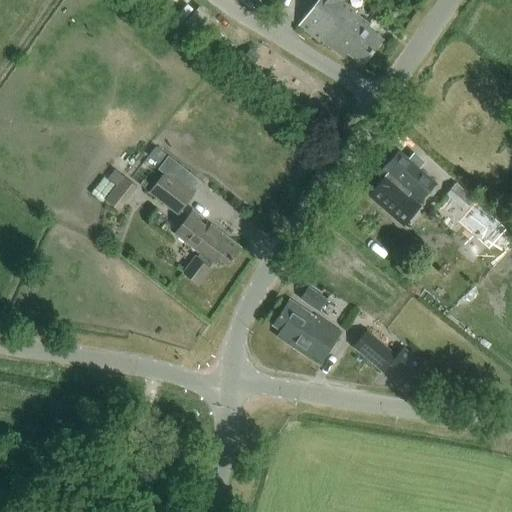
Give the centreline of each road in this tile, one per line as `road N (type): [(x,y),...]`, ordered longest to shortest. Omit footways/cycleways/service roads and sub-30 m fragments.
road 1 (tertiary): [(232,382),(235,338),(255,294),(449,0)]
road 2 (residential): [(511,427),(232,382)]
road 3 (residential): [(232,382),(0,343)]
road 4 (tertiary): [(204,511),(232,382)]
